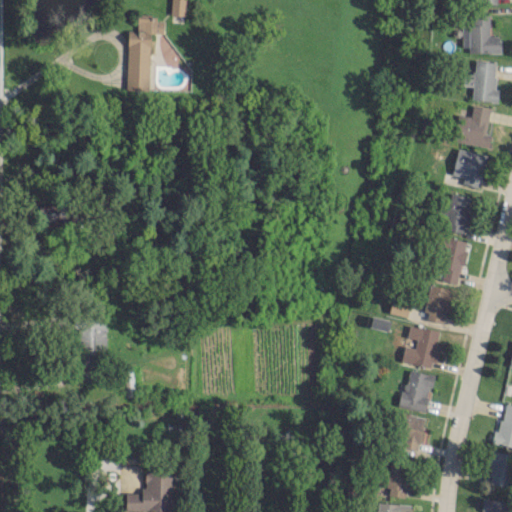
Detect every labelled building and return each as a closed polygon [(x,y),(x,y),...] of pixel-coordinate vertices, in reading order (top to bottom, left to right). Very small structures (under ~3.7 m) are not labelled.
[(499,53),(499,35),(488,35),(488,12),(472,12),(472,25),(461,25),(461,39),(467,39),(467,53),(499,53)] [(150,29),(154,30),(154,19),(137,18),(137,31),(127,30),(125,89),(147,90),(150,29)] [(470,100),(496,101),(497,88),(493,88),(495,62),(474,60),(473,73),(462,72),(461,85),(471,86),(470,100)] [(488,146),(489,134),(485,134),(488,107),(471,105),(470,116),(458,114),(454,142),(488,146)] [(451,175),(462,176),(461,184),(480,186),(484,153),(454,149),(451,175)] [(470,197),(450,193),(442,229),(463,233),(470,197)] [(466,241),(443,236),(434,278),(457,283),(466,241)] [(441,323),(445,306),(451,307),(454,290),(429,285),(422,319),(441,323)] [(387,313),(405,317),(407,307),(389,304),(387,313)] [(432,368),(437,346),(435,345),(438,331),(408,325),(406,337),(415,339),(413,347),(403,345),(399,361),(432,368)] [(425,411),(431,374),(404,370),(399,407),(425,411)] [(490,443),(511,446),(511,404),(503,403),(499,430),(493,429),(490,443)] [(417,449),(423,417),(395,412),(389,444),(417,449)] [(385,495),(406,497),(410,460),(389,457),(385,495)] [(172,472),(143,472),(143,501),(125,502),(125,511),(172,511),(172,472)] [(504,511),(505,500),(482,499),(482,511),(504,511)] [(408,511),(409,504),(376,502),(375,511),(408,511)]
